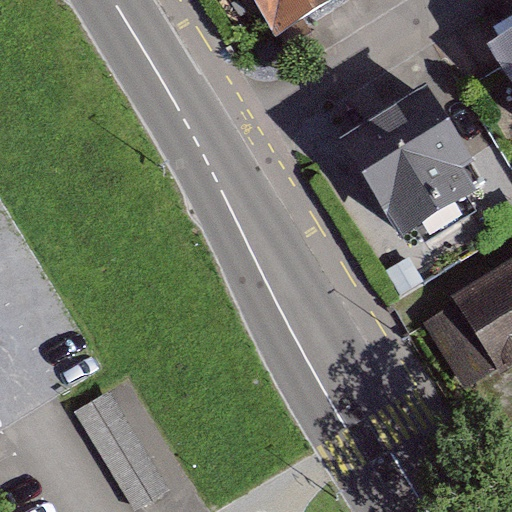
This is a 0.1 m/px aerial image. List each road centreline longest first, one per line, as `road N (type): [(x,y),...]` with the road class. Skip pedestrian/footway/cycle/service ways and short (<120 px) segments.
road 1 (primary): [(202,144),(369,441),(419,511)]
road 2 (residential): [(202,144),(462,0)]
road 3 (primary): [(113,0),(202,144)]
